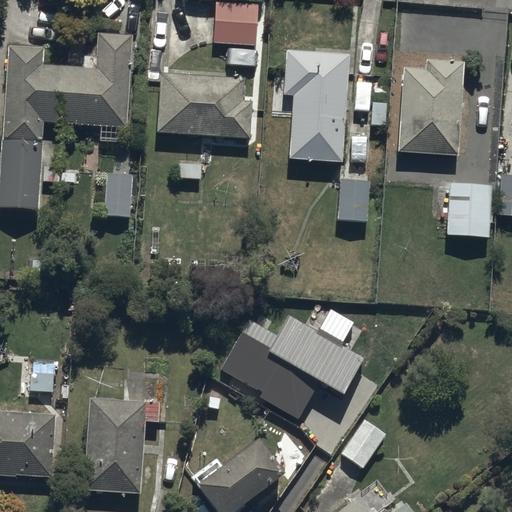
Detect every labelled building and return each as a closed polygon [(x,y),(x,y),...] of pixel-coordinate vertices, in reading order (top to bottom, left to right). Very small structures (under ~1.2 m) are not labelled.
[(256,6),(216,4),(213,46),(253,49),(256,6)] [(127,131),(131,37),(99,35),(98,55),(87,54),(86,73),(43,70),(44,53),(6,51),(2,143),(42,145),(43,127),(127,131)] [(349,58),(285,55),(283,100),(293,101),(290,164),(343,167),(349,58)] [(425,65),(425,74),(403,73),(399,155),(458,160),(463,67),(425,65)] [(246,84),(162,77),(157,137),(247,144),(250,109),(244,109),(246,84)] [(40,146),(2,145),(0,199),(0,212),(38,214),(40,146)] [(511,170),(510,170),(510,177),(504,177),(502,220),(511,220),(511,170)] [(106,176),(105,219),(130,220),(131,177),(106,176)] [(369,185),(337,182),(334,223),(343,224),(343,233),(360,234),(360,228),(366,228),(369,185)] [(490,188),(449,186),(446,241),(487,243),(490,188)] [(55,264),(29,264),(29,285),(55,285),(55,264)] [(159,405),(90,401),(86,494),(139,497),(143,425),(158,426),(159,405)] [(53,417),(0,414),(0,478),(50,481),(53,417)] [(317,415),(287,437),(302,459),(333,437),(317,415)] [(217,462),(190,483),(212,511),(245,511),(285,481),(256,445),(223,470),(217,462)]
